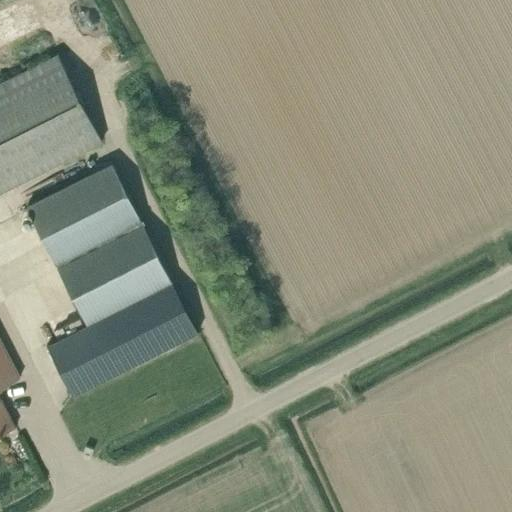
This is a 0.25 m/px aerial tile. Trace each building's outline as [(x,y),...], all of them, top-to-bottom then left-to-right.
[(58,52),(0,81),(0,191),(102,139),(58,52)] [(111,159),(25,202),(86,321),(171,277),(142,219),(111,159)] [(171,277),(86,321),(46,341),(72,392),(197,328),(171,277)] [(0,387),(20,377),(0,339),(0,387)] [(0,394),(0,434),(16,426),(0,394)]
